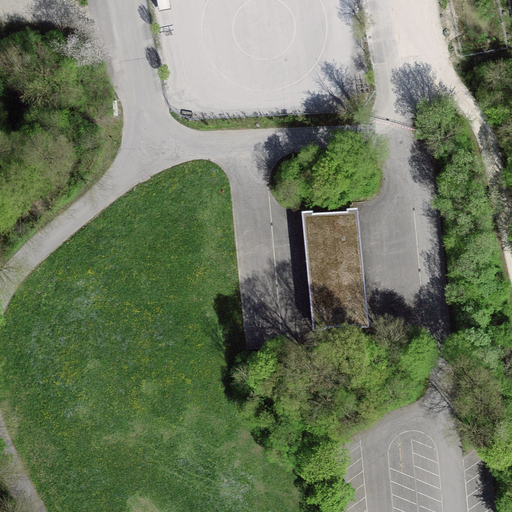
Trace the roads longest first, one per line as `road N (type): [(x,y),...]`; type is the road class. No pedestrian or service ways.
road 1 (unclassified): [(124,0),(145,126),(132,161),(0,293)]
road 2 (track): [(404,103),(441,94),(479,113),(511,241)]
road 3 (track): [(381,144),(404,103),(384,0)]
